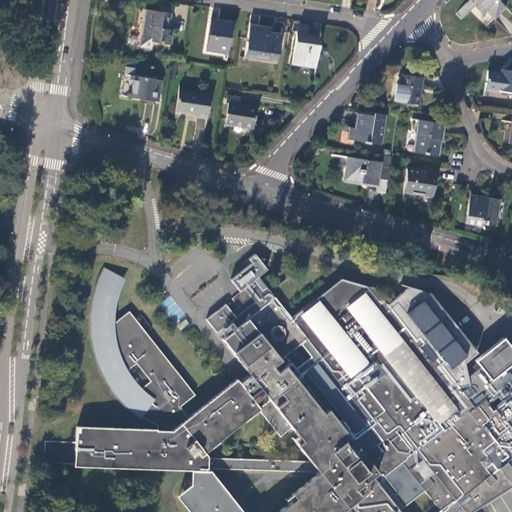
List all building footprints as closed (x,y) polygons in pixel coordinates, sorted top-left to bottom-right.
[(469,0),(456,14),(462,19),(475,6),(484,15),(486,13),(493,20),(503,9),(495,2),(497,0),(469,0)] [(169,13),(146,10),(142,34),(155,36),(155,41),(171,43),(174,30),(167,29),(169,13)] [(233,23),(211,19),(207,49),(218,50),(218,48),(228,49),(233,23)] [(265,28),(249,25),(244,53),(255,55),(255,57),(269,59),(270,54),(277,54),(280,35),(265,32),(265,28)] [(320,37),(297,33),(293,61),(315,65),(320,37)] [(134,76),(130,97),(155,101),(159,80),(135,76),(137,68),(127,66),(125,74),(134,76)] [(487,72),(484,87),(511,92),(511,70),(503,69),(503,74),(487,72)] [(392,99),(397,100),(418,104),(422,78),(402,74),(400,83),(395,82),(392,99)] [(211,95),(179,90),(175,113),(208,118),(211,95)] [(239,97),(227,96),(225,103),(228,104),(226,124),(253,128),(256,107),(238,104),(239,97)] [(350,128),(349,138),(380,143),(385,115),(374,113),(373,116),(357,114),(355,129),(350,128)] [(445,124),(419,120),(415,141),(417,141),(416,151),(437,154),(438,140),(443,140),(445,124)] [(376,191),(385,193),(389,168),(380,166),(380,162),(348,157),(345,180),(376,186),(376,191)] [(435,173),(407,169),(402,190),(431,195),(435,173)] [(484,198),(472,196),(467,222),(484,225),(484,222),(495,224),(500,198),(492,196),(484,195),(484,198)] [(231,280),(240,291),(245,287),(259,276),(267,270),(255,255),(249,259),(253,263),(231,280)] [(238,359),(249,372),(246,374),(244,372),(189,416),(181,406),(195,394),(178,372),(174,376),(143,335),(147,332),(130,311),(113,324),(114,311),(115,301),(118,291),(124,278),(105,269),(101,278),(97,287),(95,296),(93,306),(92,316),(92,325),(96,355),(100,366),(105,376),(110,385),(116,394),(124,402),(132,410),(140,417),(141,415),(149,420),(158,425),(157,429),(156,429),(156,428),(77,425),(76,441),(45,440),(44,462),(191,467),(191,469),(205,469),(205,467),(207,467),(207,462),(207,454),(206,452),(271,401),(302,440),(298,444),(313,465),(312,466),(311,467),(315,471),(316,473),(313,475),(317,481),(301,493),(297,488),(291,493),(295,498),(277,511),(242,511),(221,485),(220,486),(207,470),(192,469),(191,485),(178,496),(191,511),(476,511),(511,488),(511,364),(511,348),(503,338),(476,360),(479,367),(467,377),(469,385),(458,394),(387,305),(373,287),(341,278),(291,317),(275,297),(271,300),(263,290),(267,287),(259,276),(245,287),(256,301),(235,317),(227,324),(232,331),(223,338),(238,358),(238,359)] [(464,362),(476,352),(429,293),(409,287),(387,305),(458,394),(469,385),(467,377),(464,362)] [(169,297),(161,303),(175,321),(183,315),(169,297)] [(227,324),(235,317),(225,305),(206,320),(216,332),(227,324)] [(0,459),(44,462),(45,440),(0,437),(0,459)] [(312,466),(207,462),(207,467),(315,471),(311,467),(312,466)] [(317,481),(313,475),(297,488),(301,493),(317,481)]
